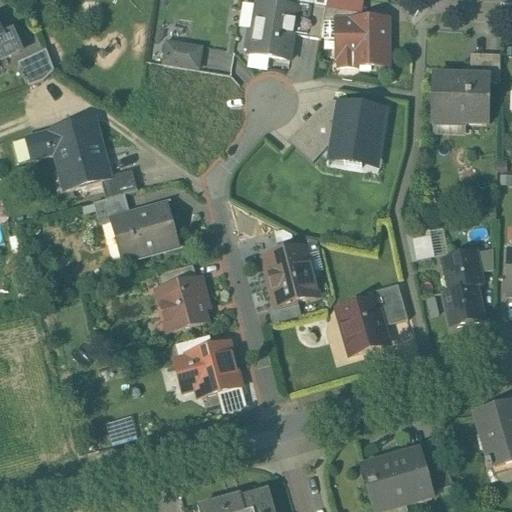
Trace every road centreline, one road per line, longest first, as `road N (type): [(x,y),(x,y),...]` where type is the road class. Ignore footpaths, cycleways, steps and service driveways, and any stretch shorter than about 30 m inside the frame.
road 1 (residential): [(277,430),(214,189),(268,97)]
road 2 (tertiary): [(0,511),(277,430)]
road 3 (tertiary): [(277,430),(511,362)]
